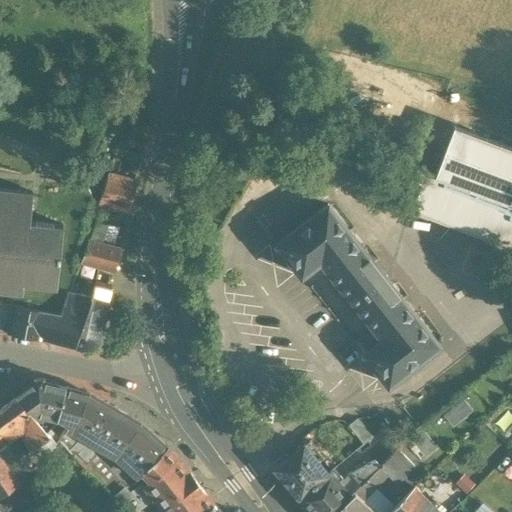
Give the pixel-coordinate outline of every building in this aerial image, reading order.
[(408,214),(511,249),(511,155),(449,133),(430,182),(421,179),(417,186),(408,214)] [(121,163),(112,159),(107,175),(117,178),(121,163)] [(117,178),(107,175),(97,205),(129,213),(136,182),(117,178)] [(0,287),(20,290),(21,280),(54,283),(55,277),(54,277),(55,263),(57,263),(57,260),(56,260),(57,245),(58,245),(59,242),(57,242),(59,227),(61,227),(61,223),(28,220),(31,191),(0,188),(0,287)] [(405,304),(361,249),(362,248),(351,235),(351,236),(327,206),(277,246),(301,276),(319,262),(382,341),(363,355),(388,387),(439,347),(415,317),(416,317),(406,304),(405,304)] [(104,226),(95,222),(87,241),(100,244),(104,226)] [(100,244),(87,241),(78,264),(115,274),(120,249),(100,244)] [(92,300),(87,314),(86,314),(75,349),(82,351),(89,350),(95,346),(99,340),(111,290),(94,285),(90,299),(92,300)] [(67,293),(59,315),(58,315),(48,341),(75,349),(86,314),(87,314),(92,300),(90,299),(67,293)] [(12,306),(0,303),(0,331),(8,333),(12,306)] [(58,315),(12,306),(8,333),(48,341),(58,315)] [(42,383),(35,384),(15,399),(42,430),(52,422),(55,423),(57,418),(65,389),(42,383)] [(88,396),(65,389),(57,418),(68,426),(65,430),(90,445),(93,439),(99,443),(117,413),(88,396)] [(462,398),(442,414),(451,426),(471,409),(462,398)] [(42,430),(15,399),(1,409),(18,433),(28,446),(32,450),(35,448),(40,444),(48,438),(42,430)] [(18,433),(1,409),(0,409),(0,429),(3,434),(8,441),(18,433)] [(117,413),(99,443),(93,439),(90,445),(107,454),(128,419),(117,413)] [(140,426),(128,419),(107,454),(115,459),(137,478),(142,474),(166,451),(140,426)] [(372,438),(357,419),(348,427),(362,445),(372,438)] [(415,432),(407,438),(423,457),(436,447),(420,427),(415,432)] [(90,445),(65,430),(56,443),(66,454),(83,472),(94,457),(94,451),(88,448),(90,445)] [(8,441),(3,434),(0,435),(0,459),(20,487),(19,487),(20,489),(30,483),(28,480),(33,476),(13,447),(8,441)] [(66,454),(56,443),(54,445),(48,438),(40,444),(54,463),(66,454)] [(323,459),(308,442),(303,446),(318,463),(323,459)] [(32,450),(28,446),(24,449),(30,457),(38,451),(35,448),(32,450)] [(303,446),(274,470),(299,499),(327,475),(318,463),(303,446)] [(414,467),(396,448),(379,466),(387,475),(386,476),(397,486),(414,467)] [(178,463),(167,451),(142,474),(146,479),(142,482),(141,484),(141,485),(155,503),(144,511),(207,511),(213,507),(178,463)] [(0,497),(9,491),(15,487),(16,489),(19,487),(20,487),(0,459),(0,497)] [(375,461),(351,474),(361,486),(379,466),(375,461)] [(361,486),(353,493),(362,502),(386,476),(387,475),(379,466),(361,486)] [(327,475),(299,499),(309,511),(335,511),(351,496),(330,473),(327,475)] [(50,511),(30,483),(20,489),(24,495),(32,506),(36,511),(50,511)] [(138,511),(127,497),(124,493),(125,492),(120,485),(106,495),(123,511),(138,511)] [(144,511),(155,503),(141,485),(127,497),(138,511),(144,511)] [(438,511),(413,487),(388,511),(438,511)] [(16,501),(9,491),(0,497),(0,503),(6,511),(24,511),(32,506),(24,495),(16,501)] [(335,511),(373,511),(362,502),(353,493),(351,496),(335,511)]
